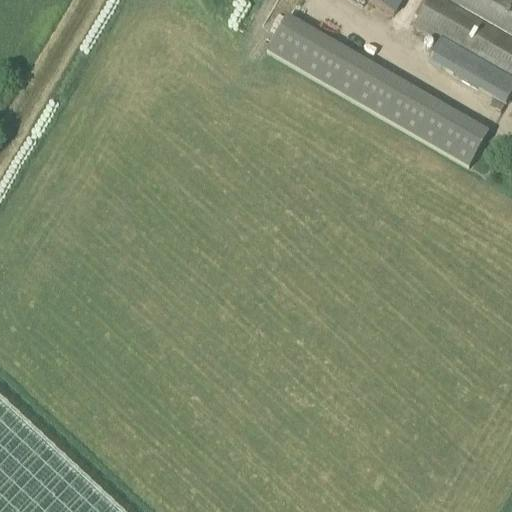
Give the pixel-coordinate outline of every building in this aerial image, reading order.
[(362,0),(394,18),(403,0),(362,0)] [(511,0),(429,0),(413,29),(440,44),(428,64),(494,102),(505,108),(511,95),(511,0)] [(282,21),(262,59),(469,168),(489,131),(282,21)] [(500,116),(505,108),(494,102),(489,109),(500,116)] [(116,511),(0,403),(0,511),(116,511)]
